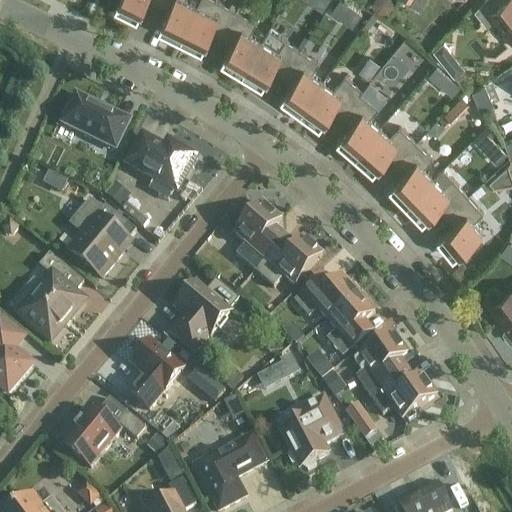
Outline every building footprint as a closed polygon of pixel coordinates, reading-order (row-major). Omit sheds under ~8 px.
[(118,0),(115,7),(137,18),(146,0),(148,0),(157,4),(159,0),(118,0)] [(159,0),(157,4),(168,10),(159,29),(180,39),(197,5),(186,0),(159,0)] [(216,0),(199,0),(197,5),(180,39),(202,50),(211,31),(222,37),(236,11),(216,0)] [(511,0),(484,0),(474,11),(487,26),(494,20),(511,42),(511,0)] [(232,43),(221,61),(242,73),(261,41),(250,34),(256,22),(236,11),(222,37),(232,43)] [(261,41),(242,73),(262,85),(273,67),(283,74),(300,49),(280,36),(273,48),(261,41)] [(444,43),(433,51),(454,77),(464,69),(444,43)] [(293,81),(281,98),(300,112),(322,81),(312,73),(319,62),(300,49),(283,74),(293,81)] [(384,60),(373,53),(360,72),(370,79),(384,60)] [(322,81),(300,112),(320,126),(332,109),(341,116),(360,93),(362,90),(344,76),(333,89),(322,81)] [(481,110),(493,106),(485,86),(472,92),(481,110)] [(351,124),(337,140),(355,156),(380,127),(370,118),(378,108),(360,93),(341,116),(351,124)] [(118,116),(76,96),(62,124),(115,150),(128,125),(116,120),(118,116)] [(380,127),(355,156),(373,171),(387,155),(396,164),(416,142),(399,126),(390,136),(380,127)] [(164,150),(142,137),(127,165),(177,193),(191,169),(192,170),(197,162),(195,161),(196,158),(168,143),(164,150)] [(404,172),(389,186),(406,204),(433,177),(424,168),(433,158),(416,142),(396,164),(404,172)] [(511,179),(508,166),(490,182),(494,186),(511,183),(511,179)] [(62,194),(68,183),(49,174),(44,186),(62,194)] [(433,177),(406,204),(423,221),(438,206),(446,215),(468,196),(453,178),(443,187),(433,177)] [(115,184),(105,196),(121,209),(131,198),(115,184)] [(454,224),(437,238),(453,257),(465,247),(468,251),(481,240),(478,237),(482,233),(474,222),(484,213),(468,196),(446,215),(454,224)] [(68,252),(102,280),(124,254),(123,252),(130,244),(121,236),(129,226),(105,207),(102,212),(90,202),(77,217),(89,227),(68,252)] [(245,224),(234,235),(246,245),(236,257),(255,273),(277,248),(266,238),(281,221),(262,204),(251,216),(247,213),(241,221),(245,224)] [(12,240),(21,228),(9,220),(0,231),(12,240)] [(277,248),(255,273),(274,289),(283,278),(295,288),(322,256),(303,239),(288,257),(277,248)] [(511,252),(511,244),(509,242),(501,254),(507,259),(511,252)] [(52,277),(19,316),(51,342),(84,303),(75,295),(83,284),(50,256),(40,268),(52,277)] [(313,286),(294,302),(308,319),(318,311),(327,322),(360,293),(352,284),(350,285),(342,276),(332,284),(324,276),(313,286)] [(231,313),(230,312),(239,301),(216,282),(207,293),(196,284),(175,310),(185,317),(170,335),(194,355),(209,337),(210,339),(231,313)] [(511,288),(490,306),(507,328),(504,332),(511,341),(511,340),(511,288)] [(360,293),(327,322),(336,332),(327,341),(343,359),(362,342),(373,332),(365,322),(374,313),(366,304),(368,303),(360,293)] [(0,387),(8,394),(32,365),(14,350),(24,339),(0,319),(0,387)] [(290,322),(282,330),(295,344),(304,337),(290,322)] [(367,371),(356,378),(369,398),(395,379),(388,369),(407,356),(392,334),(358,358),(367,371)] [(185,369),(150,341),(130,365),(144,377),(129,395),(149,412),(185,369)] [(295,363),(301,357),(292,347),(282,356),(287,362),(295,363)] [(322,381),(333,372),(317,353),(306,362),(322,381)] [(243,380),(231,370),(220,383),(233,393),(243,380)] [(333,374),(323,381),(335,399),(345,392),(333,374)] [(395,379),(369,398),(383,417),(394,409),(402,421),(406,419),(408,423),(416,417),(413,414),(436,397),(422,376),(403,390),(395,379)] [(324,399),(303,410),(307,417),(279,431),(291,453),(288,458),(292,467),(298,467),(300,470),(303,469),(308,472),(316,468),(316,462),(328,455),(324,447),(343,436),(324,399)] [(240,408),(236,400),(225,406),(229,414),(240,408)] [(114,427),(93,409),(63,446),(90,469),(123,430),(137,441),(146,430),(126,413),(114,427)] [(357,409),(347,415),(357,430),(366,424),(357,409)] [(166,445),(156,437),(146,449),(157,457),(166,445)] [(266,464),(252,438),(195,468),(218,511),(221,511),(245,499),(235,480),(266,464)] [(160,457),(163,462),(169,464),(175,460),(169,451),(160,457)] [(186,511),(196,507),(183,482),(169,489),(172,496),(148,509),(149,511),(186,511)] [(451,511),(444,499),(446,497),(438,482),(418,493),(419,495),(399,506),(402,511),(451,511)] [(87,485),(76,496),(90,509),(101,498),(87,485)] [(33,496),(11,511),(61,511),(52,499),(42,508),(33,496)]
